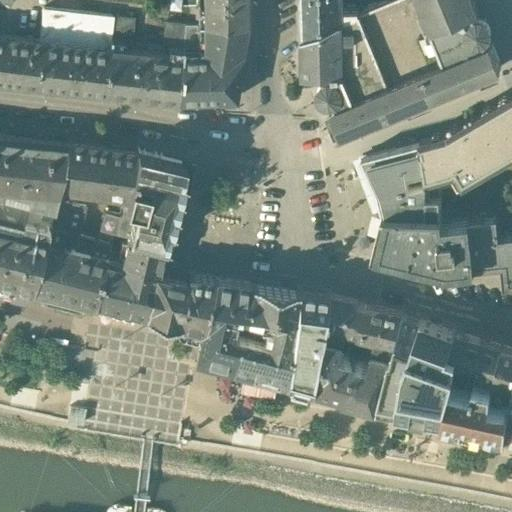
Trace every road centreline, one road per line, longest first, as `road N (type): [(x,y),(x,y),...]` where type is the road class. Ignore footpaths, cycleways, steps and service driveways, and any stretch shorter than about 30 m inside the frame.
road 1 (residential): [(0,102),(263,135)]
road 2 (residential): [(511,314),(306,268)]
road 3 (residential): [(306,268),(292,157),(285,143),(263,135)]
road 4 (residential): [(263,135),(264,0)]
road 5 (residential): [(263,135),(235,260)]
